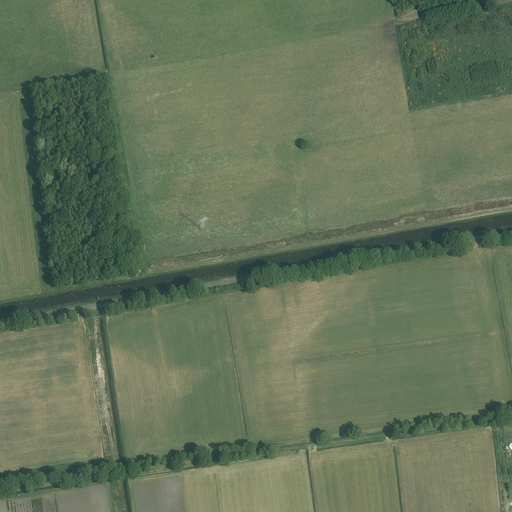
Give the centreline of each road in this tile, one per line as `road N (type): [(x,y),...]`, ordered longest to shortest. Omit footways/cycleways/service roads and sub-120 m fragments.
road 1 (unclassified): [(0,321),(511,231)]
road 2 (track): [(126,470),(511,417)]
road 3 (track): [(126,470),(0,489)]
